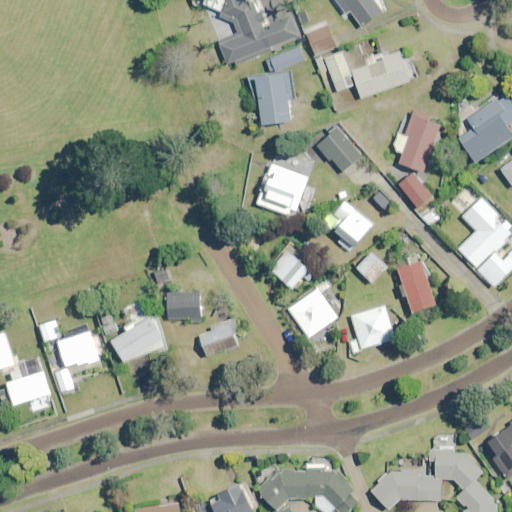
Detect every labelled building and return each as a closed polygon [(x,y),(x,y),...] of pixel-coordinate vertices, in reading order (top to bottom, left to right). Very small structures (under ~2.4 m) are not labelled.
[(221,41),(230,64),(302,38),(294,16),(265,27),(264,24),(269,22),(265,13),(260,15),(257,6),(246,0),(228,0),(219,16),(238,27),(240,33),(221,41)] [(384,13),(374,0),(338,0),(344,7),(339,10),(345,19),(354,12),(365,27),(384,13)] [(339,48),(330,26),(309,35),(318,56),(339,48)] [(302,47),(269,60),(275,75),(307,62),(302,47)] [(404,60),(402,54),(355,71),(347,51),(327,59),(340,92),(359,85),(364,99),(412,82),(420,79),(412,58),(404,60)] [(298,101),(294,74),(256,79),(258,99),(261,99),(264,126),(293,122),(290,102),(298,101)] [(511,124),(511,103),(506,95),(475,116),(481,125),(461,139),(471,153),(511,124)] [(442,126),(416,116),(408,136),(401,134),(394,152),(401,154),(398,162),(425,172),(442,126)] [(364,156),(339,128),(320,145),(345,173),(364,156)] [(511,163),(503,169),(511,183),(511,163)] [(311,178),(271,164),(257,204),(290,215),(292,210),(299,212),(311,178)] [(435,197),(416,174),(401,186),(420,210),(435,197)] [(503,219),(471,185),(450,205),(477,234),(460,249),(496,288),(511,272),(511,221),(506,216),(503,219)] [(375,226),(344,201),(326,222),(344,237),(339,242),(353,253),(375,226)] [(442,219),(435,209),(425,217),(431,227),(442,219)] [(312,271),(290,251),(278,264),(283,268),(277,275),(294,290),(312,271)] [(389,269),(373,254),(359,268),(374,284),(389,269)] [(438,305),(424,263),(401,271),(415,313),(438,305)] [(171,281),(167,268),(156,271),(160,284),(171,281)] [(343,304),(327,283),(291,310),(312,339),(339,318),(334,311),(343,304)] [(203,323),(202,294),(169,295),(170,320),(190,319),(191,323),(203,323)] [(350,342),(354,355),(398,342),(387,306),(353,316),(360,339),(350,342)] [(119,332),(112,314),(102,317),(109,335),(119,332)] [(166,340),(151,315),(127,330),(129,333),(115,341),(127,362),(166,340)] [(63,338),(58,321),(42,326),(47,343),(63,338)] [(240,347),(233,325),(198,338),(206,359),(240,347)] [(77,389),(70,368),(79,366),(80,369),(101,362),(92,332),(60,342),(67,367),(56,371),(63,394),(77,389)] [(0,371),(17,366),(7,333),(0,335),(0,371)] [(53,394),(46,372),(9,384),(17,407),(53,394)] [(492,429),(484,417),(466,429),(474,441),(492,429)] [(511,423),(484,444),(510,480),(511,478),(511,423)] [(392,473),(373,491),(391,509),(401,499),(442,501),(442,480),(456,479),(466,489),(457,498),(469,509),(465,511),(464,511),(496,511),(497,505),(495,505),(494,499),(475,480),(482,471),(464,454),(455,454),(455,450),(434,450),(431,453),(431,459),(438,460),(437,477),(419,477),(419,471),(403,470),(403,473),(392,473)] [(306,496),(324,496),(340,511),(347,511),(358,501),(351,494),(355,489),(335,472),(325,472),(325,468),(308,468),(308,472),(284,472),(283,475),(279,475),(273,481),(270,479),(260,489),(265,497),(278,509),(291,498),(306,498),(306,496)] [(255,511),(249,498),(255,495),(250,483),(213,500),(219,511),(255,511)]
